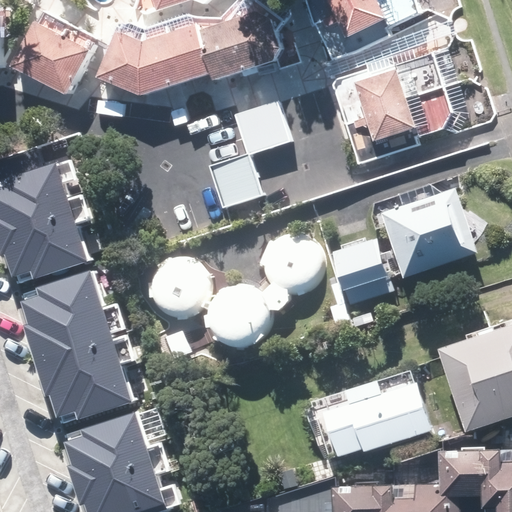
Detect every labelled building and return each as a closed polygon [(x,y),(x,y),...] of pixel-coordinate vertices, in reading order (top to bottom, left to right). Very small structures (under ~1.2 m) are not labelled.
[(296,0),(296,4),(316,43),(342,34),(372,19),(368,12),(393,0),(296,0)] [(115,74),(159,93),(227,72),(230,78),(291,58),(298,46),(287,14),(271,10),(216,29),(214,23),(161,40),(137,29),(115,74)] [(0,64),(19,63),(15,12),(0,13),(0,64)] [(55,22),(32,68),(87,95),(110,50),(55,22)] [(352,51),(321,61),(318,70),(343,146),(401,128),(399,121),(424,113),(434,93),(415,37),(396,43),(393,33),(351,46),(352,51)] [(245,112),(257,149),(298,136),(286,99),(245,112)] [(218,165),(230,206),(270,193),(257,153),(218,165)] [(465,187),(393,211),(416,278),(487,255),(465,187)] [(307,293),(312,291),(316,288),(320,284),(322,281),(325,275),(326,271),(327,266),(326,261),(324,256),(323,251),(320,247),(316,243),(312,240),(307,239),(303,237),(297,236),(292,237),(288,238),(283,241),(279,243),(275,247),(272,252),(270,256),(269,261),(268,266),(269,271),(270,276),(272,280),(275,284),(277,286),(271,292),(270,291),(265,288),(261,285),(255,284),(250,284),(245,284),(240,285),(235,287),(231,291),(226,294),(223,299),(221,303),(221,304),(213,300),(214,298),(215,293),(215,288),(215,282),(214,277),(211,273),(208,268),(204,264),(200,261),(195,259),(191,258),(185,257),(180,258),(174,259),(170,262),(165,264),(162,268),(159,272),(157,278),(156,283),(155,288),(155,293),(156,298),(159,303),(162,307),(166,311),(170,314),(175,316),(180,317),(185,318),(190,317),(196,316),(200,314),(205,311),(208,307),(219,313),(219,314),(220,319),(221,325),(223,329),(227,334),(230,337),(235,340),(240,343),(245,344),(250,344),(255,344),(261,343),(266,340),(270,337),(273,334),(276,329),(279,324),(280,319),(281,314),(280,311),(289,311),(297,300),(297,295),(302,294),(307,293)] [(386,269),(349,281),(361,319),(398,307),(386,269)] [(186,328),(167,335),(177,359),(196,351),(186,328)] [(511,329),(438,353),(464,435),(511,419),(511,329)] [(129,350),(137,375),(155,368),(146,344),(129,350)] [(433,381),(365,402),(381,449),(448,428),(433,381)] [(511,455),(455,458),(456,481),(456,495),(472,494),(497,493),(497,507),(511,505),(511,455)] [(472,511),(472,494),(456,495),(456,481),(347,485),(347,511),(472,511)]
